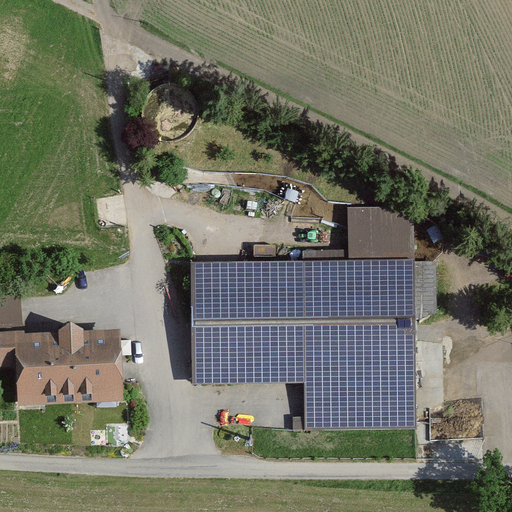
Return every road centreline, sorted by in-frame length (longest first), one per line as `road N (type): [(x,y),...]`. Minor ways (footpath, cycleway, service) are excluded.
road 1 (residential): [(511,469),(0,460)]
road 2 (track): [(511,225),(102,17),(96,0)]
